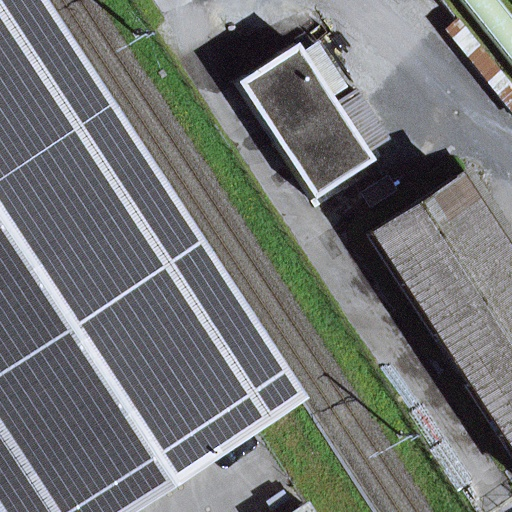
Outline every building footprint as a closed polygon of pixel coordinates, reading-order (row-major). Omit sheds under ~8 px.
[(0,0),(0,25),(260,420),(296,397),(36,0),(0,0)] [(511,0),(471,0),(482,14),(501,0),(511,0)] [(0,464),(31,511),(119,511),(260,420),(0,25),(0,464)] [(232,83),(309,200),(368,162),(327,98),(299,55),(292,44),(232,83)] [(327,98),(343,87),(315,45),(299,55),(327,98)] [(506,263),(511,259),(511,243),(465,171),(452,180),(506,263)] [(511,271),(506,263),(452,180),(366,236),(511,459),(511,271)]
